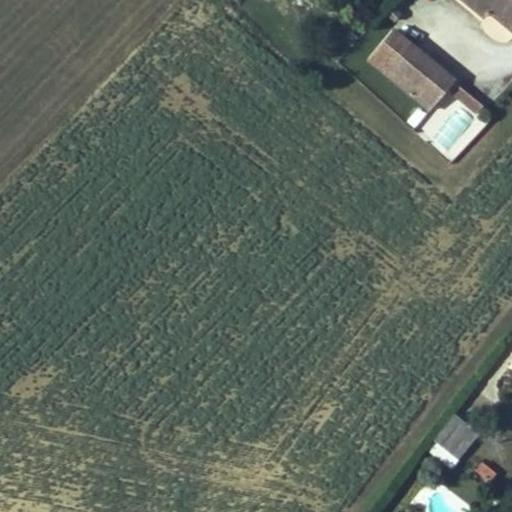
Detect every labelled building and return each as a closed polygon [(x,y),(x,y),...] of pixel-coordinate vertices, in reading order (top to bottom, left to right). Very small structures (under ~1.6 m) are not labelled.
[(485,14),(467,0),(444,0),(477,25),(482,19),(485,14)] [(511,0),(467,0),(485,14),(482,19),(511,43),(511,42),(511,0)] [(424,122),(448,91),(372,33),(349,64),(424,122)] [(464,104),(452,94),(446,102),(458,111),(464,104)] [(478,114),(464,104),(458,111),(472,122),(478,114)] [(477,430),(455,414),(436,440),(459,456),(477,430)] [(452,466),(459,456),(436,440),(429,450),(452,466)] [(490,482),(496,474),(479,462),(474,469),(490,482)]
